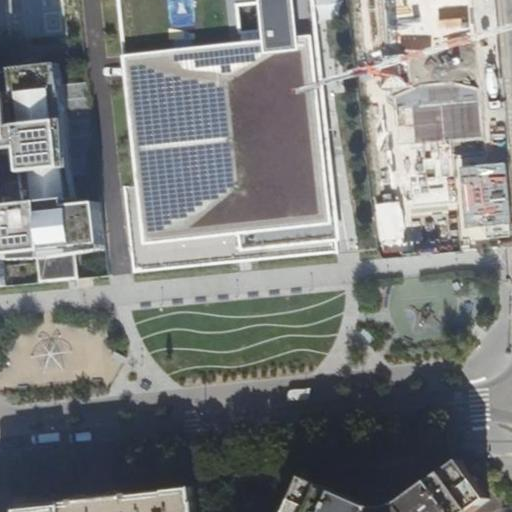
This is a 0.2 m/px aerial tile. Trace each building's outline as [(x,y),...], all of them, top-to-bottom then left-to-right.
[(0,0),(0,40),(61,36),(57,0),(0,0)] [(117,0),(139,185),(123,187),(133,273),(339,254),(334,213),(309,59),(322,58),(315,0),(117,0)] [(100,202),(70,205),(55,64),(0,70),(0,286),(7,286),(4,256),(37,253),(40,283),(78,279),(75,248),(105,245),(100,202)] [(471,511),(489,499),(461,460),(449,461),(442,462),(334,473),(314,475),(306,476),(289,511),(471,511)] [(197,511),(196,488),(133,495),(40,505),(25,506),(20,511),(197,511)]
